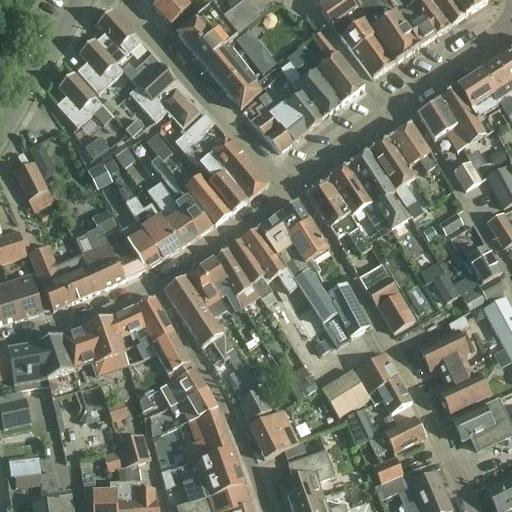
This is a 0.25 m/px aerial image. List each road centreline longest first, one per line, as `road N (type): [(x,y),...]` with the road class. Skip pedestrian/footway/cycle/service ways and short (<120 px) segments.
road 1 (residential): [(470,511),(409,383),(291,188)]
road 2 (residential): [(291,188),(114,0)]
road 3 (residential): [(263,511),(233,426),(153,288)]
road 4 (residential): [(511,282),(402,109)]
road 5 (residential): [(153,288),(291,188)]
road 6 (residential): [(0,342),(108,311),(153,288)]
road 7 (tertiary): [(0,139),(81,0)]
road 8 (residential): [(389,117),(302,0)]
road 9 (residential): [(402,109),(511,27)]
road 10 (residential): [(291,188),(389,117)]
